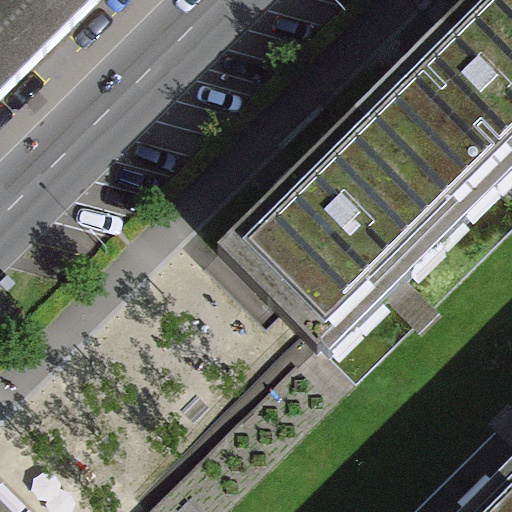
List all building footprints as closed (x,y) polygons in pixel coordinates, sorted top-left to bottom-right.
[(0,0),(0,98),(99,0),(0,0)] [(511,0),(474,0),(432,41),(408,66),(511,168),(511,0)] [(511,175),(511,168),(408,66),(293,180),(227,246),(334,352),(511,175)] [(511,511),(511,474),(473,511),(511,511)] [(27,511),(0,484),(0,511),(27,511)]
